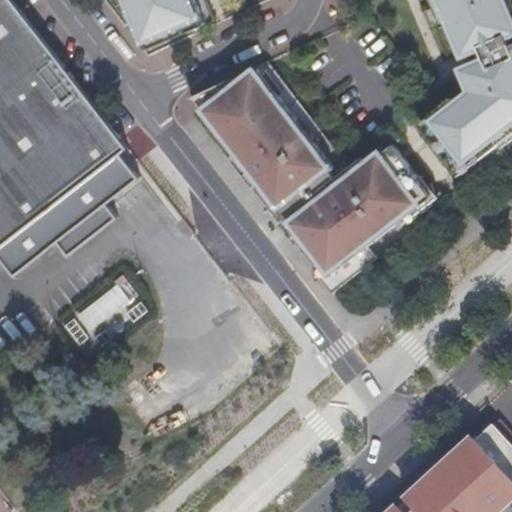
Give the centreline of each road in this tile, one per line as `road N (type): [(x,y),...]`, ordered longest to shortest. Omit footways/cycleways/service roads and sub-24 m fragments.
road 1 (residential): [(139,99),(247,226),(403,436)]
road 2 (residential): [(139,99),(291,27),(308,0)]
road 3 (residential): [(403,436),(511,335)]
road 4 (residential): [(61,0),(139,99)]
